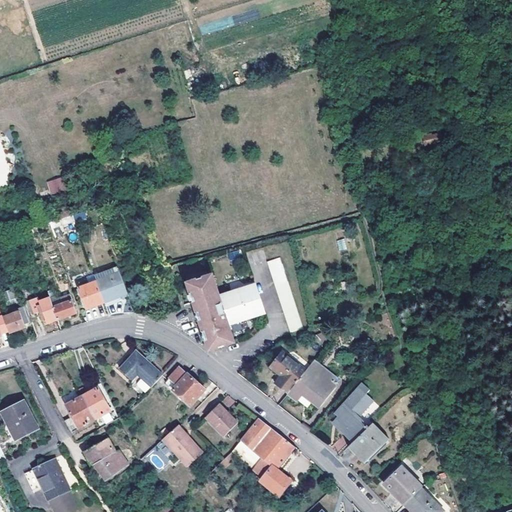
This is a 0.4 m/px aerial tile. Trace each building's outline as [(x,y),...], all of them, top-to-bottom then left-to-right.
[(422,135),(424,148),(443,145),(441,132),(422,135)] [(61,176),(46,182),(52,195),(66,189),(61,176)] [(73,214),(75,221),(86,217),(84,211),(73,214)] [(339,251),(347,250),(345,238),(337,240),(339,251)] [(280,257),(268,262),(291,333),(304,329),(280,257)] [(96,281),(104,303),(127,295),(120,273),(96,281)] [(255,284),(219,296),(212,275),(186,283),(197,316),(209,351),(235,342),(229,325),(264,313),(255,284)] [(96,281),(92,283),(79,287),(87,308),(104,303),(96,281)] [(2,291),(5,300),(17,296),(14,287),(2,291)] [(50,298),(58,319),(76,312),(69,294),(60,297),(62,303),(56,305),(53,296),(49,297),(50,298)] [(58,319),(50,298),(40,301),(41,305),(38,306),(37,301),(26,305),(31,319),(42,316),(43,320),(46,320),(47,322),(58,319)] [(30,321),(24,306),(16,308),(17,311),(3,316),(9,332),(25,326),(25,323),(30,321)] [(131,379),(136,374),(151,386),(154,382),(161,374),(136,351),(120,368),(131,379)] [(287,393),(303,372),(279,352),(268,366),(280,375),(273,383),(287,393)] [(303,372),(287,393),(295,400),(301,392),(319,406),(339,380),(314,359),(303,372)] [(176,385),(173,389),(191,405),(205,389),(179,366),(168,378),(176,385)] [(151,386),(142,378),(138,383),(138,385),(145,392),(151,386)] [(165,382),(173,389),(176,385),(168,378),(165,382)] [(353,443),(372,424),(388,408),(373,393),(378,388),(369,379),(335,412),(342,419),(335,425),(353,443)] [(82,396),(94,419),(110,410),(98,387),(82,396)] [(94,419),(82,396),(66,404),(72,415),(64,420),(70,431),(94,419)] [(226,396),(222,403),(230,407),(234,400),(226,396)] [(25,397),(1,408),(6,420),(10,418),(18,435),(38,426),(25,397)] [(219,403),(217,405),(226,415),(228,413),(229,412),(219,403)] [(226,415),(217,405),(205,417),(224,436),(237,422),(228,413),(226,415)] [(10,418),(6,420),(14,437),(18,435),(10,418)] [(274,468),(262,482),(280,497),(292,481),(277,469),(295,446),(278,433),(259,418),(241,440),(274,468)] [(177,424),(162,438),(187,466),(202,453),(177,424)] [(372,424),(353,443),(347,448),(361,461),(376,446),(378,448),(387,439),(372,424)] [(83,450),(91,465),(94,464),(105,480),(129,464),(118,449),(115,451),(107,438),(83,450)] [(233,458),(262,482),(274,468),(241,440),(233,450),(228,454),(233,458)] [(233,458),(228,454),(221,461),(209,473),(214,478),(233,458)] [(34,473),(25,478),(35,492),(44,487),(52,499),(71,486),(53,458),(33,471),(34,473)] [(404,504),(421,488),(422,486),(402,466),(384,484),(404,504)] [(421,488),(404,504),(412,511),(441,511),(443,510),(421,488)]
